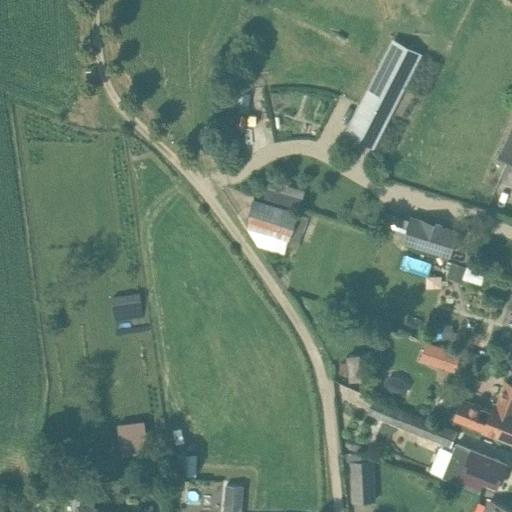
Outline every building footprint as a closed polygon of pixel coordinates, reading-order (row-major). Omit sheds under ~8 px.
[(422,53),(393,38),(344,132),(374,148),(422,53)] [(511,121),(495,157),(511,164),(511,121)] [(254,199),(246,228),(302,243),(310,215),(282,207),(287,188),(268,182),(263,202),(254,199)] [(409,217),(402,241),(415,245),(422,221),(409,217)] [(439,252),(450,256),(454,242),(443,239),(439,252)] [(453,260),(449,273),(481,283),(485,271),(453,260)] [(469,334),(465,346),(481,351),(485,339),(469,334)] [(460,353),(425,342),(420,359),(455,370),(460,353)] [(511,382),(506,380),(497,403),(494,402),(491,409),(461,398),(460,400),(457,398),(452,400),(448,409),(451,414),(454,416),(453,418),(511,441),(511,382)] [(434,423),(403,410),(397,424),(428,437),(434,423)] [(506,462),(456,442),(443,475),(479,490),(483,479),(497,484),(498,481),(502,483),(507,471),(503,470),(506,462)] [(373,460),(369,460),(369,452),(346,453),(347,461),(352,460),(353,501),(375,500),(373,460)] [(244,485),(226,484),(224,509),(242,510),(244,485)] [(511,511),(511,508),(506,506),(492,500),(486,511),(511,511)]
